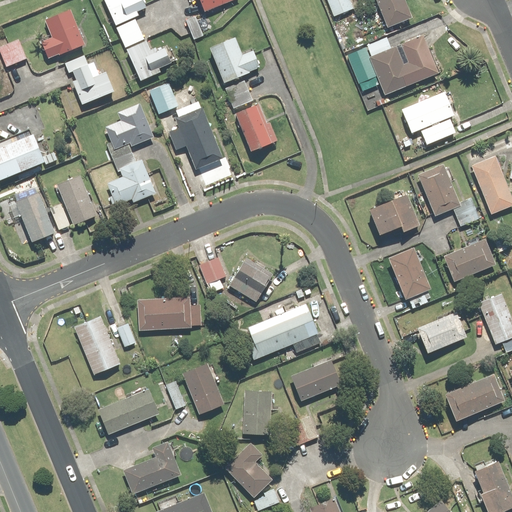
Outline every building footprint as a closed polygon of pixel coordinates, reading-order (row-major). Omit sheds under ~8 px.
[(101,0),(114,28),(138,17),(136,13),(145,9),(141,0),(101,0)] [(197,0),(203,13),(234,0),(197,0)] [(348,0),(326,0),(333,17),(352,9),(348,0)] [(402,0),(373,0),(386,29),(411,19),(402,0)] [(83,46),(69,11),(43,21),(50,38),(39,43),(46,61),(83,46)] [(195,16),(185,20),(193,40),(204,36),(195,16)] [(368,58),(383,96),(437,75),(421,37),(399,46),(406,63),(402,65),(395,48),(368,58)] [(232,39),(207,50),(222,84),(260,68),(252,52),(240,57),(232,39)] [(18,40),(0,47),(0,58),(4,69),(26,60),(18,40)] [(144,41),(124,50),(139,83),(159,74),(157,70),(170,65),(163,50),(155,53),(153,50),(149,52),(144,41)] [(75,82),(71,84),(80,106),(113,93),(105,73),(91,78),(86,66),(71,72),(75,82)] [(243,82),(223,90),(231,109),(251,101),(243,82)] [(157,87),(148,90),(159,117),(179,109),(170,88),(160,92),(157,87)] [(400,111),(410,134),(452,117),(443,94),(400,111)] [(152,138),(138,105),(117,114),(120,122),(103,129),(113,152),(129,145),(130,147),(152,138)] [(257,105),(233,115),(249,154),(277,143),(269,123),(265,125),(257,105)] [(221,159),(200,108),(173,119),(177,129),(168,132),(175,151),(185,148),(194,170),(221,159)] [(449,119),(419,131),(425,145),(454,133),(449,119)] [(0,148),(0,181),(41,164),(30,136),(0,148)] [(55,152),(42,157),(46,166),(58,161),(55,152)] [(511,203),(493,157),(469,167),(489,215),(511,205),(511,203)] [(154,195),(141,161),(118,170),(121,178),(105,184),(115,207),(131,201),(132,204),(154,195)] [(441,164),(415,175),(433,217),(459,206),(441,164)] [(95,218),(79,177),(56,187),(72,227),(95,218)] [(38,195),(14,204),(30,245),(54,235),(38,195)] [(406,195),(366,210),(376,236),(398,227),(400,233),(418,226),(406,195)] [(59,204),(49,208),(58,231),(69,226),(59,204)] [(483,239),(441,257),(452,283),(494,265),(483,239)] [(412,247),(385,259),(403,300),(430,289),(412,247)] [(218,257),(198,265),(205,284),(225,277),(218,257)] [(244,257),(227,286),(255,302),(272,273),(244,257)] [(511,326),(499,294),(477,303),(494,345),(511,337),(511,326)] [(187,297),(135,301),(137,332),(189,329),(189,326),(202,326),(201,305),(187,306),(187,297)] [(245,345),(251,360),(316,333),(304,304),(245,328),(251,343),(245,345)] [(414,329),(424,353),(465,337),(455,313),(414,329)] [(99,315),(72,327),(92,376),(120,365),(99,315)] [(128,323),(116,328),(124,347),(136,342),(128,323)] [(329,360),(289,377),(300,402),(340,386),(329,360)] [(206,363),(180,374),(198,415),(223,404),(206,363)] [(441,394),(452,422),(504,401),(493,373),(441,394)] [(174,381),(165,385),(176,409),(185,405),(174,381)] [(97,410),(107,435),(157,415),(147,390),(97,410)] [(270,392),(243,391),(241,433),(269,434),(270,392)] [(121,470),(131,495),(179,476),(166,443),(151,449),(154,457),(121,470)] [(249,444),(223,468),(252,498),(270,480),(253,462),(260,456),(249,444)] [(499,511),(511,507),(511,500),(496,461),(471,471),(480,494),(477,495),(484,511),(499,511)] [(264,498),(253,502),(257,510),(279,501),(274,489),(263,493),(264,498)] [(155,511),(209,511),(201,493),(155,511)] [(338,511),(333,498),(308,509),(308,511),(338,511)] [(449,511),(439,500),(425,511),(449,511)]
